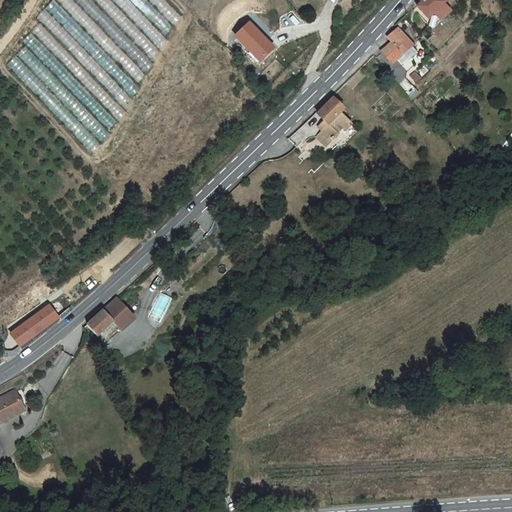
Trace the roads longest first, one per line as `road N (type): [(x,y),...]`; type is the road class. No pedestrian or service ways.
road 1 (secondary): [(402,0),(165,237),(0,375)]
road 2 (track): [(0,64),(83,156),(95,159),(110,150),(186,28),(174,0)]
